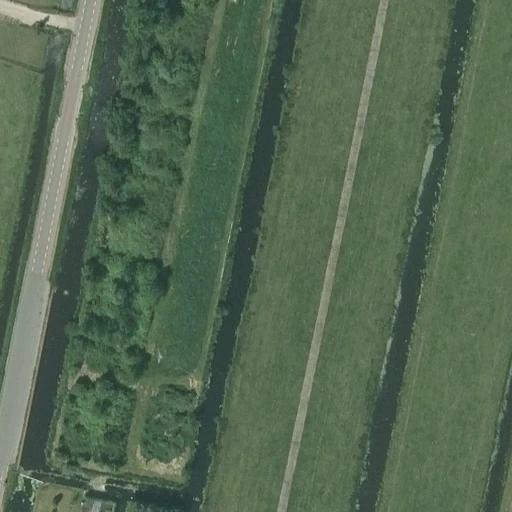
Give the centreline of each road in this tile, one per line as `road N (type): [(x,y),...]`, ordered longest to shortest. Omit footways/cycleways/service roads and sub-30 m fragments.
road 1 (track): [(129,467),(221,0)]
road 2 (tertiary): [(0,457),(90,0)]
